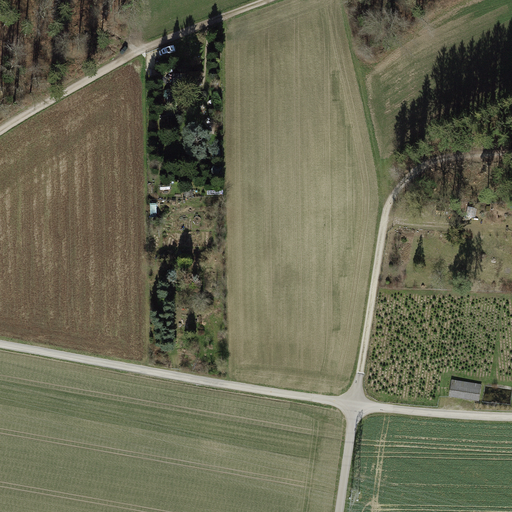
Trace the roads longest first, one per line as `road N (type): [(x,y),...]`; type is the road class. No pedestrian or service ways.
road 1 (track): [(354,403),(0,342)]
road 2 (track): [(511,153),(438,157),(406,177),(385,214),(354,403)]
road 3 (track): [(272,0),(140,48),(0,123)]
road 4 (track): [(354,403),(511,417)]
